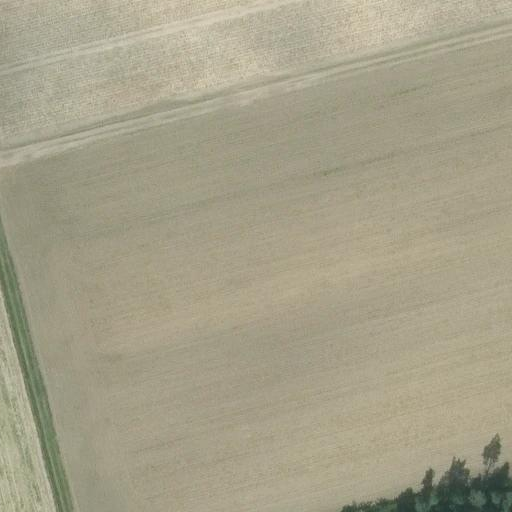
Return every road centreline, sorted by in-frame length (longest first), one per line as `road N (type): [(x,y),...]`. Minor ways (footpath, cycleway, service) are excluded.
road 1 (track): [(0,159),(511,22)]
road 2 (track): [(77,511),(0,214)]
